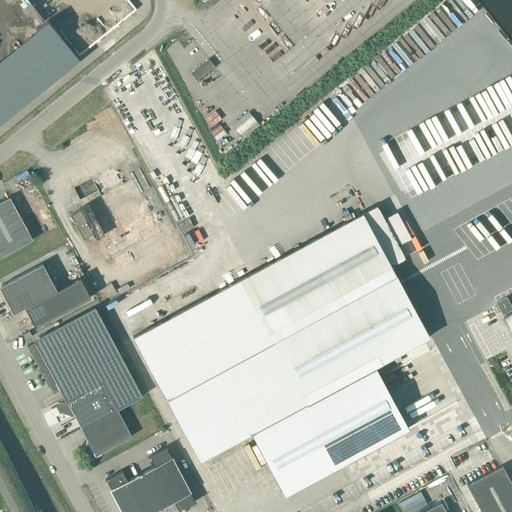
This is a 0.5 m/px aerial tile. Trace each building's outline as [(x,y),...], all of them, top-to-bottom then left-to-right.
[(164,52),(167,56),(174,65),(178,62),(167,49),(164,52)] [(190,73),(197,81),(213,68),(207,60),(190,73)] [(254,130),(259,126),(249,112),(233,123),(241,136),(253,129),(254,130)] [(92,233),(107,260),(160,231),(132,179),(79,208),(80,210),(71,214),(76,223),(72,225),(75,230),(75,231),(79,229),(84,238),(92,233)] [(0,256),(33,239),(10,197),(0,201),(0,256)] [(377,206),(133,337),(166,399),(198,459),(250,430),(284,492),(407,425),(374,364),(429,334),(396,275),(391,266),(405,258),(377,206)] [(397,212),(384,219),(398,245),(411,238),(397,212)] [(186,245),(151,263),(158,275),(193,257),(186,245)] [(25,307),(57,290),(42,263),(3,284),(17,311),(25,307)] [(80,277),(57,290),(25,307),(35,327),(90,297),(80,277)] [(84,392),(103,382),(117,409),(142,396),(95,307),(39,336),(40,339),(27,346),(39,368),(40,367),(43,372),(41,372),(52,393),(78,380),(84,392)] [(25,340),(32,336),(29,331),(22,334),(25,340)] [(81,428),(117,409),(103,382),(84,392),(72,398),(71,397),(58,404),(63,413),(74,432),(81,428)] [(132,436),(117,409),(81,428),(89,442),(86,444),(87,446),(84,452),(89,461),(102,454),(101,453),(132,436)] [(122,470),(106,479),(123,511),(152,511),(174,501),(179,510),(195,502),(166,447),(150,456),(155,465),(127,480),(122,470)] [(511,511),(511,483),(502,465),(467,485),(481,511),(511,511)] [(422,493),(400,504),(403,511),(418,511),(429,507),(422,493)] [(446,511),(441,502),(421,511),(446,511)]
